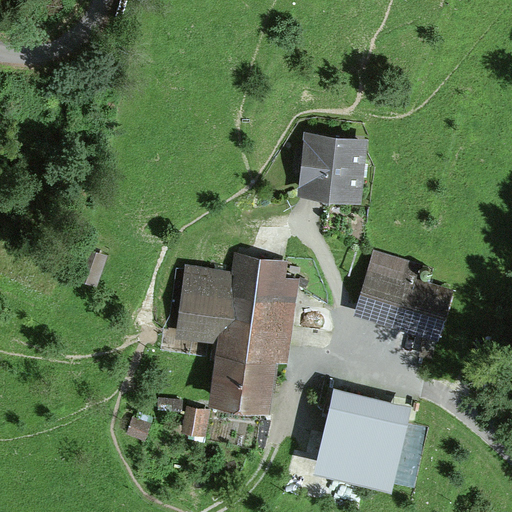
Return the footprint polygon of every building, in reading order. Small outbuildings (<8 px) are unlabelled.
[(368,144),(312,140),(308,196),(365,200),(368,144)] [(116,256),(96,250),(90,271),(109,277),(116,256)] [(422,266),(376,255),(362,312),(440,332),(450,292),(417,283),(422,266)] [(250,278),(198,272),(191,332),(238,337),(231,398),(290,404),(305,263),(252,258),(250,278)] [(398,383),(347,371),(340,401),(353,404),(340,461),(379,469),(398,383)] [(213,410),(197,408),(194,426),(211,428),(213,410)] [(300,442),(295,472),(317,476),(323,446),(300,442)]
